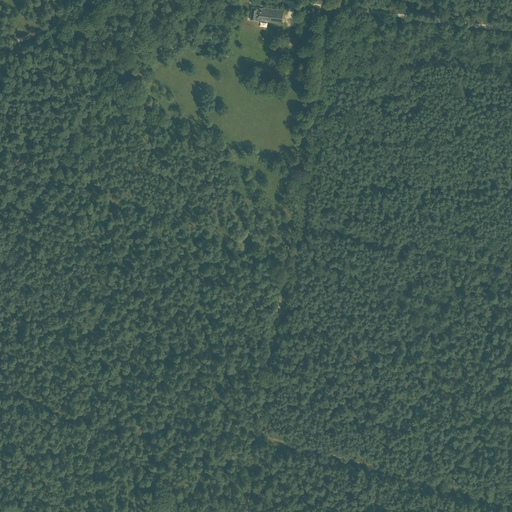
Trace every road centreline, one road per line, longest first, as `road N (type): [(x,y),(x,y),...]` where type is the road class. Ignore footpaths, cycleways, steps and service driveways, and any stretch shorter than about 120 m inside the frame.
road 1 (track): [(329,7),(250,511)]
road 2 (track): [(152,0),(0,265)]
road 3 (track): [(511,29),(289,2)]
road 4 (track): [(0,46),(116,0)]
